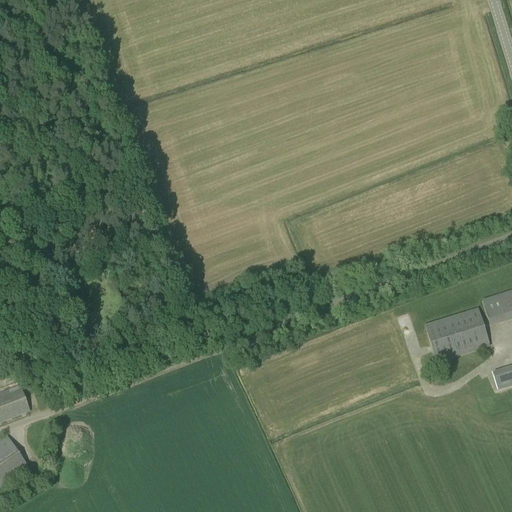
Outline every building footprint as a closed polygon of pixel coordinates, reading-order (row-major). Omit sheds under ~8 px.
[(511,291),(481,301),(486,317),(511,309),(511,291)] [(437,365),(489,348),(477,310),(425,326),(437,365)] [(511,386),(511,368),(493,374),(498,391),(511,386)] [(0,425),(29,414),(20,390),(0,397),(0,425)] [(0,493),(29,474),(7,440),(0,444),(0,493)]
